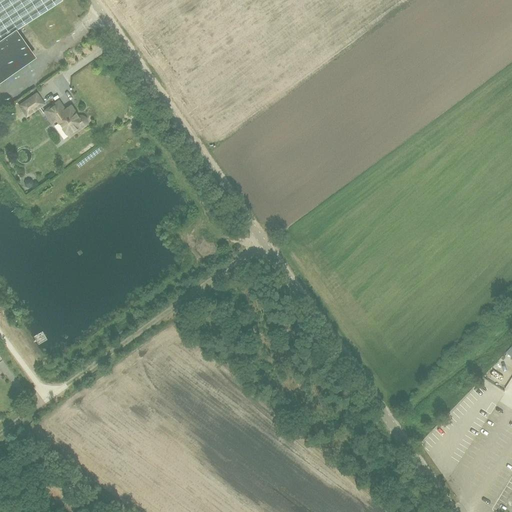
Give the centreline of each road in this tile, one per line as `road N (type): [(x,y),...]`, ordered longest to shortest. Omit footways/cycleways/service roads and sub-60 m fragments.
road 1 (unclassified): [(462,511),(88,0)]
road 2 (track): [(16,421),(262,241)]
road 3 (track): [(16,421),(131,511)]
